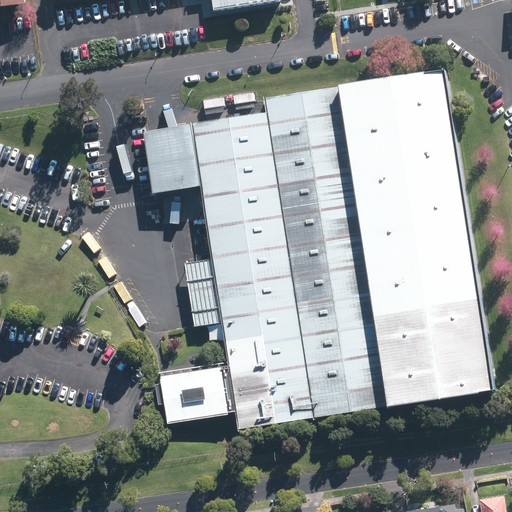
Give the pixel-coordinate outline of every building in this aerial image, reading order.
[(0,0),(0,13),(27,10),(25,0),(0,0)] [(74,0),(75,2),(88,0),(211,0),(214,14),(281,4),(280,0),(74,0)] [(489,395),(443,74),(338,89),(384,410),(489,395)] [(266,114),(189,126),(199,193),(210,262),(184,266),(194,329),(222,325),(228,368),(160,379),(167,425),(236,414),(238,432),(384,410),(338,89),(264,100),(266,114)] [(233,95),(235,107),(257,104),(255,92),(233,95)] [(225,109),(223,97),(201,100),(203,112),(225,109)] [(509,511),(507,495),(481,498),(482,511),(509,511)] [(467,511),(466,501),(408,510),(408,511),(467,511)]
